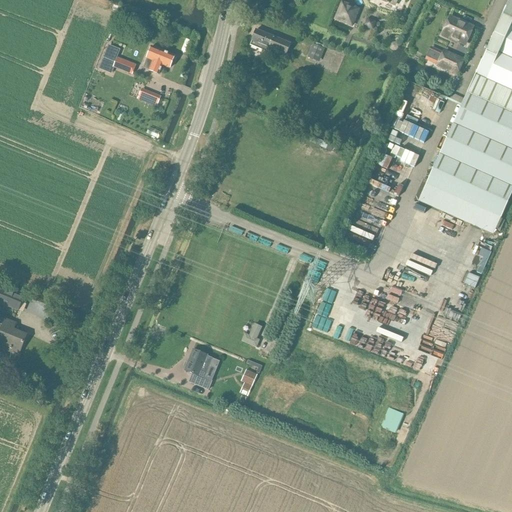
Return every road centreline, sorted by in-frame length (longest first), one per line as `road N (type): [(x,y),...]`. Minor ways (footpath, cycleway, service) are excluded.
road 1 (tertiary): [(39,511),(193,135),(227,0)]
road 2 (unknown): [(395,232),(447,260),(428,333)]
